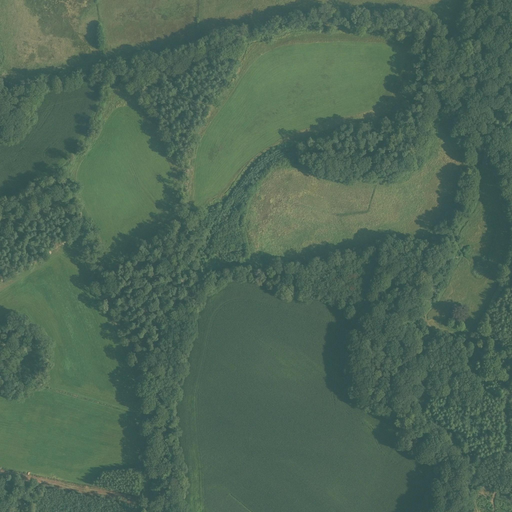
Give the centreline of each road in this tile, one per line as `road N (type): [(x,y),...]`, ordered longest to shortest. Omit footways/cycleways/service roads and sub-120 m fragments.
road 1 (track): [(0,226),(61,195),(151,404),(144,511)]
road 2 (track): [(151,404),(183,219)]
